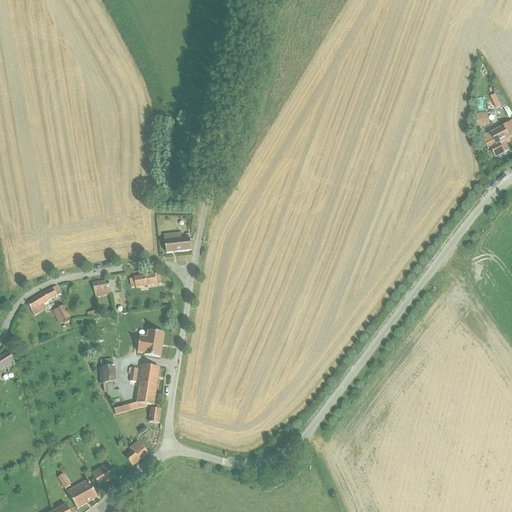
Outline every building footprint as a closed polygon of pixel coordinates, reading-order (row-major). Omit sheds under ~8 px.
[(487,113),(473,115),(475,127),(489,125),(487,113)] [(511,122),(511,123),(481,138),(487,150),(490,148),(495,157),(508,150),(505,144),(510,142),(509,138),(511,136),(511,122)] [(166,254),(191,251),(190,240),(181,241),(180,233),(164,235),(166,254)] [(134,278),(134,279),(129,280),(130,287),(135,286),(135,288),(161,284),(159,274),(134,278)] [(95,298),(111,295),(108,281),(92,284),(95,298)] [(41,306),(47,302),(48,302),(48,301),(60,295),(56,287),(44,293),(27,303),(32,312),(33,311),(35,315),(44,310),(41,306)] [(58,325),(66,321),(70,319),(64,306),(52,311),(58,325)] [(140,337),(137,353),(144,354),(144,355),(160,358),(164,333),(148,331),(146,338),(140,337)] [(14,362),(13,360),(8,353),(0,358),(0,379),(0,378),(0,371),(5,368),(9,373),(15,369),(14,362)] [(115,391),(112,360),(100,361),(101,368),(99,369),(100,385),(103,384),(104,393),(115,391)] [(153,406),(159,368),(142,366),(137,403),(114,410),(115,415),(138,409),(147,407),(147,405),(153,406)] [(135,383),(137,370),(131,369),(129,382),(135,383)] [(159,424),(160,410),(150,409),(149,423),(159,424)] [(132,466),(148,453),(138,442),(130,449),(132,452),(125,458),(132,466)] [(99,487),(115,478),(107,465),(92,473),(91,470),(89,471),(99,487)] [(65,489),(70,486),(63,475),(58,478),(65,489)] [(77,510),(98,498),(88,481),(67,493),(77,510)]
